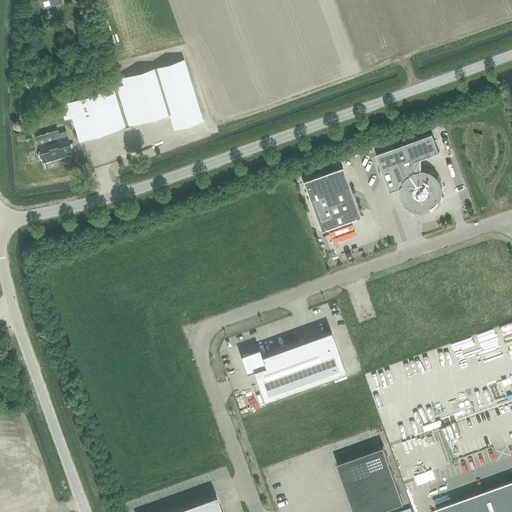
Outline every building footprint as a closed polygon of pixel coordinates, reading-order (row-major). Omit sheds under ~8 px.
[(202,120),(198,105),(184,59),(121,77),(123,84),(67,102),(79,141),(169,114),(173,129),(202,120)] [(30,120),(28,127),(35,130),(38,123),(30,120)] [(51,156),(71,150),(67,135),(61,137),(59,130),(35,137),(40,151),(38,154),(40,159),(42,159),(43,162),(52,160),(51,156)] [(432,133),(376,153),(389,191),(401,187),(404,196),(402,197),(404,201),(407,205),(411,207),(415,209),(419,210),(423,210),(427,209),(428,209),(428,211),(431,210),(429,206),(431,204),(434,202),(436,200),(440,202),(441,199),(439,199),(440,197),(441,194),(441,190),(441,186),(439,181),(437,178),(434,175),(430,172),(426,171),(421,170),(421,158),(439,152),(432,133)] [(341,166),(302,179),(321,231),(360,218),(341,166)] [(249,355),(241,358),(246,372),(253,370),(264,400),(345,371),(330,330),(262,355),(259,348),(248,352),(249,355)] [(383,446),(337,463),(354,511),(375,511),(403,502),(383,446)] [(511,511),(511,479),(435,507),(436,511),(511,511)] [(221,511),(215,495),(165,511),(221,511)]
